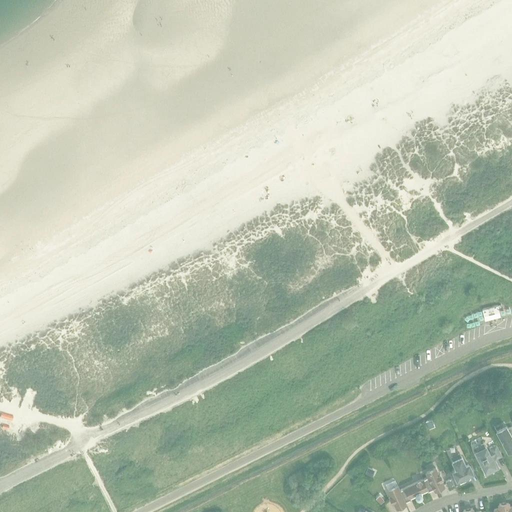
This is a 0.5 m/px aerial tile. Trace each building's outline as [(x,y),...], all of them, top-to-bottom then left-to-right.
[(499,311),(498,305),(482,310),(484,316),(499,311)] [(431,420),(426,422),(429,429),(435,426),(431,420)] [(511,431),(511,428),(511,427),(508,429),(507,427),(497,433),(506,448),(511,445),(511,436),(510,432),(511,431)] [(490,448),(495,459),(502,456),(496,444),(490,448)] [(491,451),(489,452),(488,452),(486,447),(476,452),(479,457),(476,458),(486,476),(500,469),(491,451)] [(457,470),(449,473),(452,479),(455,485),(455,486),(460,484),(457,479),(462,477),(463,479),(469,476),(468,474),(472,472),(469,465),(466,466),(462,456),(452,461),(457,470)] [(368,467),(365,474),(371,477),(374,470),(368,467)] [(429,477),(423,479),(428,492),(434,489),(435,491),(444,486),(441,479),(442,479),(440,475),(439,475),(436,468),(426,472),(429,477)] [(452,479),(446,481),(449,488),(455,485),(452,479)] [(422,494),(428,491),(422,480),(406,487),(411,499),(417,496),(419,497),(422,496),(422,494)] [(411,499),(406,487),(400,490),(398,486),(388,490),(392,497),(390,498),(392,502),(394,501),(397,508),(406,504),(405,502),(411,499)] [(380,495),(376,499),(380,504),(384,501),(380,495)] [(511,511),(511,506),(509,507),(508,503),(499,504),(500,509),(494,510),(494,511),(511,511)]
